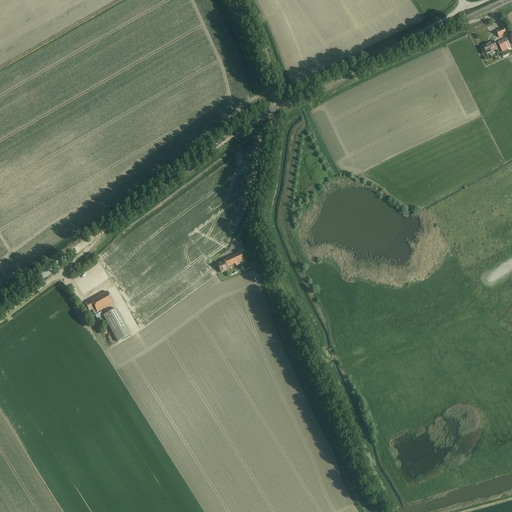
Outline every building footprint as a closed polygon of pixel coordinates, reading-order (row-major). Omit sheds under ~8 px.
[(503,34),(506,33),(503,28),(496,31),(499,37),(503,35),(503,34)] [(498,43),(502,52),(511,48),(506,39),(498,43)] [(497,48),(493,40),(483,46),(487,53),(497,48)] [(227,268),(238,263),(238,262),(243,260),(240,253),(224,260),(224,261),(217,264),(221,273),(228,270),(227,268)] [(89,311),(92,310),(94,314),(113,304),(107,292),(85,304),(89,311)] [(118,342),(131,335),(116,309),(103,316),(118,342)]
